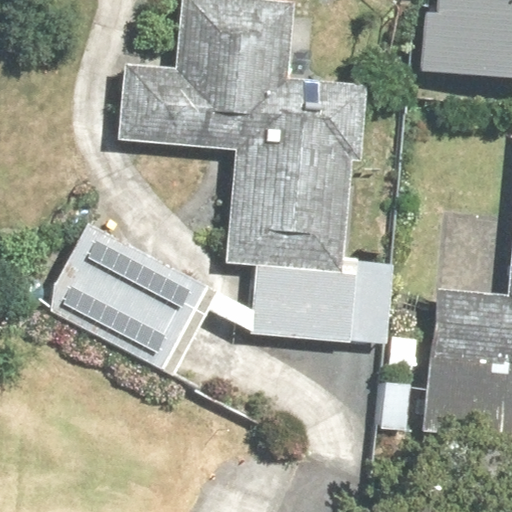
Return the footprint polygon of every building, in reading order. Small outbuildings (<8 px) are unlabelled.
[(176,0),(169,76),(108,70),(100,149),(221,161),(210,269),(242,272),(235,340),(369,354),(376,276),(322,271),(332,166),(346,168),(353,90),(272,83),(280,4),(236,0),(176,0)] [(511,0),(413,0),(403,80),(511,94),(511,0)] [(511,128),(510,129),(501,297),(421,293),(412,444),(511,449),(511,128)] [(200,300),(63,227),(21,306),(159,378),(200,300)] [(380,343),(378,386),(368,385),(365,432),(399,434),(404,344),(380,343)]
